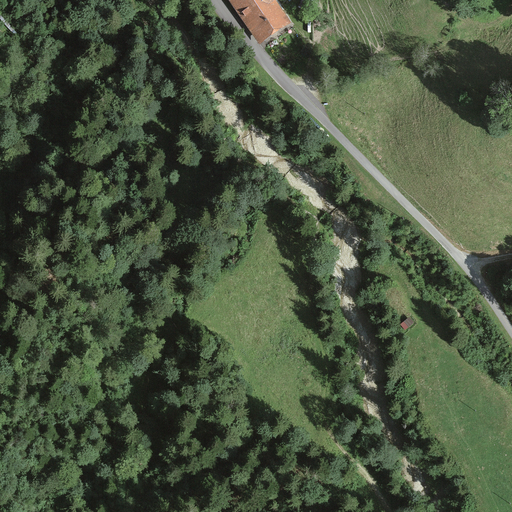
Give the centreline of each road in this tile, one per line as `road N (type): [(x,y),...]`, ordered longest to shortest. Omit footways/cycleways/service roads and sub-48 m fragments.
road 1 (track): [(133,0),(204,92),(220,136),(317,227),(310,300),(327,366),(324,422),(391,511)]
road 2 (unclassified): [(215,0),(465,264),(511,329)]
